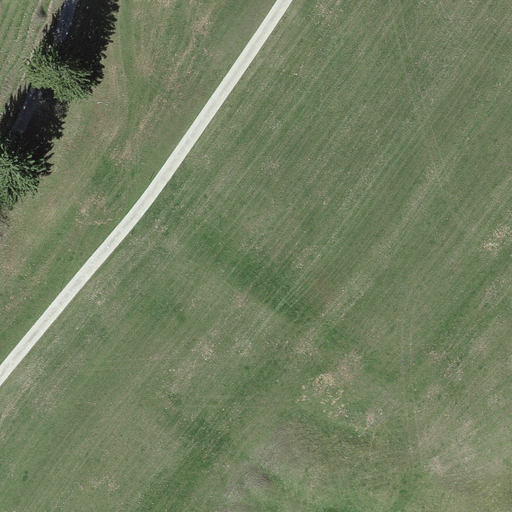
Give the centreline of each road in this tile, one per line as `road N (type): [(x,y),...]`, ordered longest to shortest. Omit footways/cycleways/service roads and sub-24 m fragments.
road 1 (unclassified): [(0,374),(138,213),(281,0)]
road 2 (track): [(0,163),(49,75),(75,0)]
